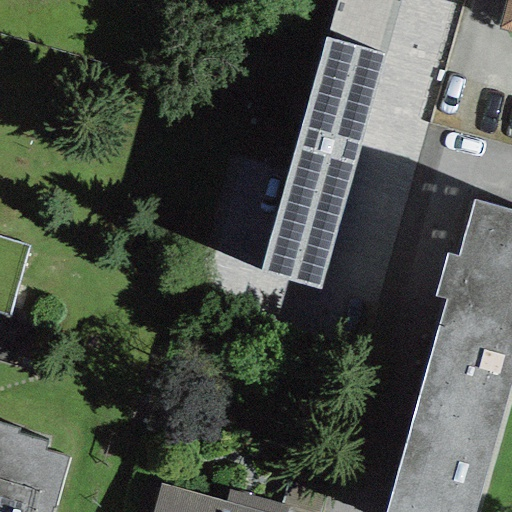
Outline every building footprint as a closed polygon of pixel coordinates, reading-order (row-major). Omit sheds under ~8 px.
[(382,55),(399,0),(336,0),(327,41),(382,55)] [(511,0),(508,0),(500,31),(511,34),(511,0)] [(321,290),(382,55),(327,41),(321,39),(260,274),(321,290)] [(474,511),(511,377),(511,211),(472,200),(457,256),(445,253),(433,298),(444,301),(385,511),(474,511)] [(0,511),(53,511),(69,459),(43,452),(45,444),(16,435),(18,429),(0,423),(0,511)] [(160,484),(151,511),(286,511),(288,506),(228,490),(225,502),(160,484)]
